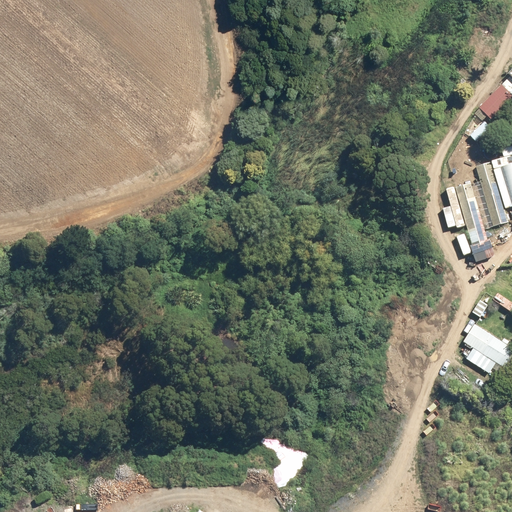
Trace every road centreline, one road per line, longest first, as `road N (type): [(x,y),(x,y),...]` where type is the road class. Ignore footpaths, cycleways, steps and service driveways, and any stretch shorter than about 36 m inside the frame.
road 1 (track): [(0,231),(157,205),(196,178),(223,142),(240,92),(229,0)]
road 2 (track): [(511,250),(466,297),(388,464),(338,511)]
road 3 (track): [(476,281),(432,221),(430,178),(511,38)]
